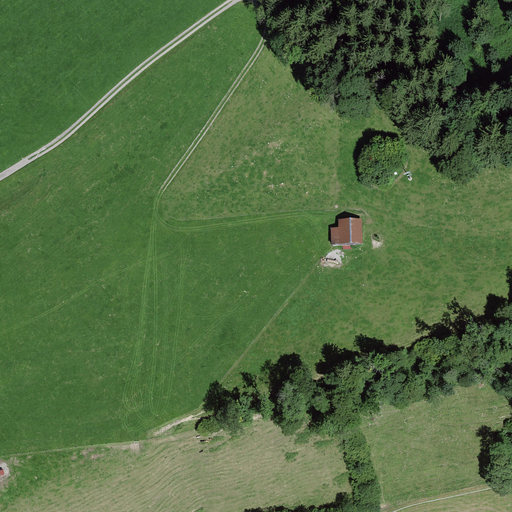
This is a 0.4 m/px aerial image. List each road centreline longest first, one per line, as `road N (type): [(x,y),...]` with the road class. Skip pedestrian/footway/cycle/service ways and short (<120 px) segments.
road 1 (track): [(244,0),(260,21),(257,51),(151,212),(170,230),(196,233),(302,210)]
road 2 (unclassified): [(0,189),(242,0)]
